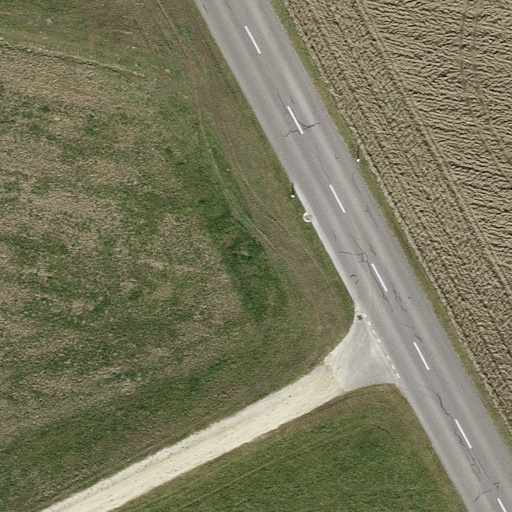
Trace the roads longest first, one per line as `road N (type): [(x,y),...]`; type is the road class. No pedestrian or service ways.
road 1 (secondary): [(504,511),(232,0)]
road 2 (track): [(414,338),(78,511)]
